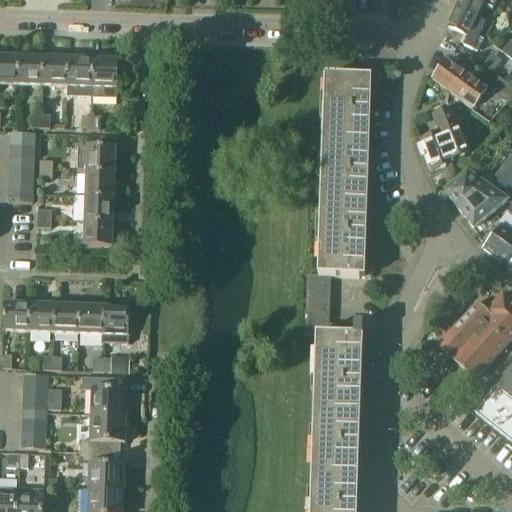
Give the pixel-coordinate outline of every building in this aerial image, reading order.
[(459,0),(454,13),(484,26),(485,25),(476,21),(483,7),(491,11),(496,0),(459,0)] [(472,53),(484,26),(454,13),(447,29),(467,39),(462,48),(472,53)] [(0,87),(17,88),(18,60),(0,58),(0,87)] [(42,89),(43,61),(18,60),(17,88),(42,89)] [(67,89),(68,62),(43,61),(42,89),(67,89)] [(92,96),(93,63),(68,62),(67,89),(67,95),(92,96)] [(117,101),(118,64),(93,63),(92,96),(92,100),(117,101)] [(445,63),(431,84),(458,103),(470,112),(472,113),(471,114),(489,127),(506,106),(511,99),(511,89),(505,85),(497,78),(486,92),(486,93),(445,63)] [(350,511),(355,357),(361,357),(362,330),(328,329),(330,278),(369,279),(370,266),(358,265),(360,217),(365,79),(326,78),(324,121),(320,217),(318,277),(306,277),(304,337),(316,338),(313,425),(310,511),(350,511)] [(431,174),(454,166),(452,162),(467,156),(450,111),(432,118),(439,135),(419,142),(431,174)] [(0,129),(17,131),(17,119),(0,118),(0,116),(0,129)] [(40,132),(41,118),(32,117),(31,131),(40,132)] [(41,118),(40,132),(49,132),(50,118),(41,118)] [(90,134),(91,119),(81,119),(81,133),(90,134)] [(91,119),(90,134),(99,134),(99,120),(91,119)] [(34,137),(16,137),(10,137),(10,149),(33,150),(34,137)] [(33,161),(33,150),(10,149),(10,160),(33,161)] [(86,175),(114,176),(115,150),(78,149),(77,175),(86,175)] [(511,159),(500,175),(511,183),(511,159)] [(32,172),(33,161),(10,160),(9,171),(32,172)] [(38,173),(52,174),(53,164),(39,164),(38,173)] [(32,184),(32,172),(9,171),(9,183),(32,184)] [(52,183),(52,174),(38,173),(38,182),(52,183)] [(474,232),(509,204),(468,174),(444,194),(474,232)] [(113,201),(114,176),(86,175),(85,201),(113,201)] [(32,194),(32,184),(9,183),(8,194),(32,194)] [(31,207),(32,194),(8,194),(8,206),(31,207)] [(112,225),(113,201),(85,201),(84,224),(112,225)] [(37,222),(51,223),(51,214),(37,213),(37,222)] [(50,232),(51,223),(37,222),(37,231),(50,232)] [(111,251),(112,225),(84,224),(84,250),(111,251)] [(511,235),(501,228),(483,251),(511,272),(511,235)] [(511,341),(511,305),(501,296),(485,313),(477,305),(437,349),(474,383),(511,341)] [(28,335),(29,308),(4,307),(3,334),(28,335)] [(53,336),(54,309),(29,308),(28,335),(53,336)] [(78,337),(79,309),(54,309),(53,336),(78,337)] [(103,346),(104,310),(79,309),(78,337),(102,338),(102,346),(103,346)] [(104,310),(103,346),(128,347),(129,311),(104,310)] [(11,372),(12,358),(2,358),(2,372),(11,372)] [(52,374),(52,360),(43,360),(43,374),(52,374)] [(52,360),(52,374),(61,374),(62,360),(52,360)] [(102,376),(102,362),(93,361),(92,375),(102,376)] [(127,376),(128,361),(112,361),(111,376),(127,376)] [(102,362),(102,376),(110,376),(111,362),(102,362)] [(511,368),(494,389),(494,388),(473,414),(511,445),(511,368)] [(47,380),(26,379),(23,379),(23,391),(47,391),(47,380)] [(91,419),(125,420),(126,417),(127,417),(128,403),(126,403),(126,394),(116,393),(116,382),(82,381),(82,393),(91,393),(91,419)] [(47,404),(47,391),(23,391),(23,403),(47,404)] [(46,417),(47,404),(23,403),(22,415),(46,417)] [(46,429),(46,417),(22,415),(22,428),(46,429)] [(125,423),(125,420),(91,419),(90,444),(80,444),(79,456),(114,457),(114,446),(125,446),(125,437),(127,437),(127,423),(125,423)] [(45,441),(46,429),(22,428),(22,440),(45,441)] [(45,452),(45,441),(22,440),(21,451),(45,452)] [(113,468),(114,457),(79,456),(79,468),(89,468),(88,493),(123,494),(123,492),(125,492),(125,478),(123,478),(124,468),(113,468)] [(19,471),(19,457),(6,457),(5,471),(19,471)] [(19,457),(19,471),(27,472),(28,458),(19,457)] [(0,511),(17,511),(18,492),(0,491),(0,511)] [(18,492),(17,511),(42,511),(43,493),(18,492)] [(123,497),(123,494),(88,493),(87,511),(122,511),(124,511),(124,497),(123,497)]
